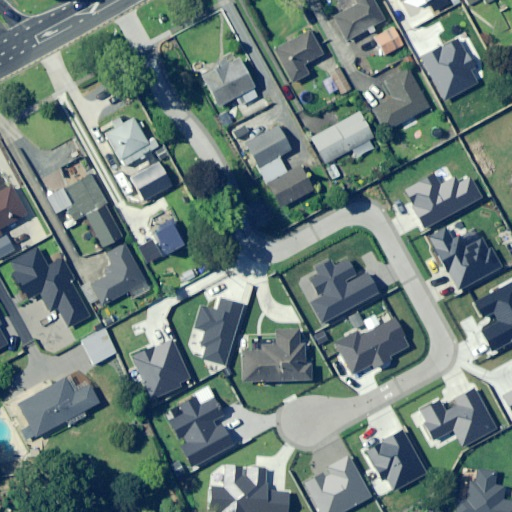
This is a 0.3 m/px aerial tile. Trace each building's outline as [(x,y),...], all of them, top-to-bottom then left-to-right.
[(364,30),(367,36),(375,32),(372,26),(383,20),(372,0),(354,0),(357,3),(331,17),(344,42),(364,30)] [(401,0),(409,13),(430,0),(401,0)] [(402,45),(392,27),(373,38),(383,56),(402,45)] [(315,43),(324,38),(319,29),(310,34),(308,29),(289,38),(271,48),(290,84),(308,75),(303,65),(322,55),(315,43)] [(456,39),(421,58),(445,101),(478,83),(472,71),(477,68),(468,51),(463,54),(456,39)] [(196,75),(214,108),(253,88),(235,55),(196,75)] [(350,90),(337,68),(328,73),(340,95),(350,90)] [(428,107),(407,69),(382,83),(391,98),(370,110),(383,132),(428,107)] [(371,138),(358,113),(355,114),(351,106),(341,111),(346,119),(310,139),(323,164),(350,149),(355,158),(372,149),(367,140),(371,138)] [(256,168),(277,156),(290,149),(268,110),(225,135),(236,154),(245,149),(256,168)] [(137,158),(139,163),(148,158),(145,153),(154,148),(149,139),(146,140),(129,111),(110,122),(113,128),(103,134),(123,167),(137,158)] [(277,156),(256,168),(279,208),(313,189),(299,165),(286,172),(277,156)] [(160,163),(132,178),(144,200),(172,185),(160,163)] [(111,204),(94,172),(46,197),(64,231),(75,225),(73,222),(85,216),(101,247),(122,236),(106,207),(111,204)] [(435,175),(407,190),(428,228),(483,198),(471,177),(457,184),(454,178),(440,185),(435,175)] [(0,228),(24,216),(9,186),(0,190),(0,234),(2,234),(0,230),(0,228)] [(185,246),(173,224),(157,232),(169,255),(185,246)] [(447,228),(429,238),(458,291),(502,267),(491,248),(481,229),(455,243),(447,228)] [(45,257),(55,251),(45,232),(34,238),(45,257)] [(8,236),(0,240),(0,258),(16,250),(8,236)] [(104,268),(107,275),(90,285),(93,291),(87,294),(96,309),(128,292),(132,300),(149,291),(123,244),(104,254),(110,265),(104,268)] [(38,248),(12,262),(17,272),(14,274),(27,298),(39,291),(50,312),(56,308),(67,328),(90,316),(60,261),(49,267),(38,248)] [(320,297),(311,302),(323,324),(379,293),(368,273),(358,278),(347,258),(333,265),(330,261),(314,269),(317,274),(310,278),(320,297)] [(511,285),(476,304),(476,305),(483,318),(493,312),(498,320),(481,329),(492,350),(511,338),(511,285)] [(226,368),(243,306),(222,301),(219,313),(201,308),(195,328),(206,331),(203,345),(207,346),(203,362),(226,368)] [(0,349),(9,345),(0,328),(0,325),(4,323),(0,316),(0,349)] [(358,332),(337,343),(354,376),(376,364),(378,369),(391,362),(389,357),(409,346),(394,318),(361,336),(358,332)] [(121,335),(115,324),(80,341),(91,365),(115,354),(109,341),(121,335)] [(273,344),(256,344),(248,344),(248,351),(240,351),(240,383),(309,381),(308,363),(305,363),(305,343),(297,344),(297,330),(273,330),(273,344)] [(134,357),(154,400),(182,387),(180,383),(190,379),(172,339),(134,357)] [(80,369),(64,379),(16,404),(34,437),(64,421),(67,426),(85,416),(82,411),(98,402),(80,369)] [(439,401),(421,410),(427,421),(424,423),(433,440),(454,428),(465,447),(498,429),(475,389),(456,400),(459,405),(445,412),(439,401)] [(511,412),(511,391),(503,397),(511,412)] [(360,443),(354,392),(304,398),(307,426),(319,425),(322,447),(360,443)] [(182,447),(193,467),(236,444),(226,425),(217,429),(213,423),(225,417),(215,399),(200,407),(195,397),(181,405),(186,413),(169,423),(176,437),(183,434),(188,444),(182,447)] [(427,473),(404,431),(368,450),(384,479),(388,478),(395,491),(427,473)] [(323,473),(305,483),(321,511),(342,511),(371,496),(350,458),(330,469),(333,475),(326,479),(323,473)] [(222,502),(221,511),(288,511),(290,492),(266,491),(267,468),(226,466),(225,483),(212,482),(211,502),(222,502)] [(463,480),(457,511),(511,511),(511,502),(504,501),(506,487),(497,485),(499,473),(479,470),(477,482),(463,480)]
